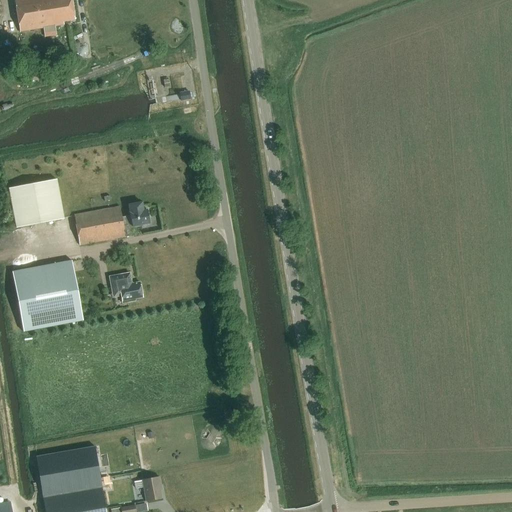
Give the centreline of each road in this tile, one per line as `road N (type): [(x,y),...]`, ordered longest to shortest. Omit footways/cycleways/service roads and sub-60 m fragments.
road 1 (tertiary): [(330,511),(242,0)]
road 2 (unclassified): [(277,511),(189,0)]
road 3 (unclassified): [(330,511),(511,499)]
